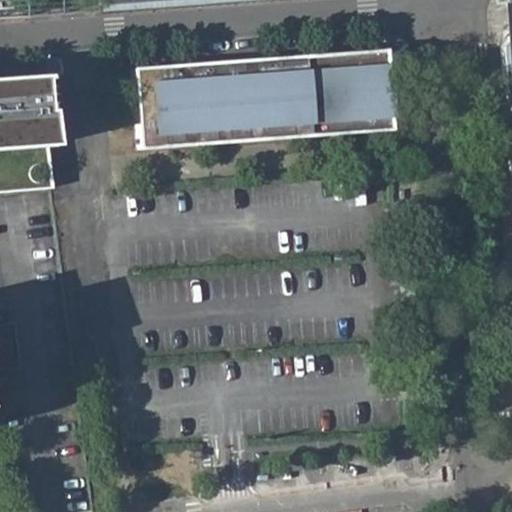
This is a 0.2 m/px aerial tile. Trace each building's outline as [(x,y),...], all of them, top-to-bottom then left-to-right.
[(0,0),(0,16),(214,0),(0,0)] [(511,22),(491,50),(506,184),(511,183),(511,22)] [(133,147),(380,128),(372,48),(127,67),(133,147)] [(0,193),(47,189),(41,147),(32,74),(0,76),(0,193)] [(0,369),(17,367),(11,324),(0,324),(0,369)]
